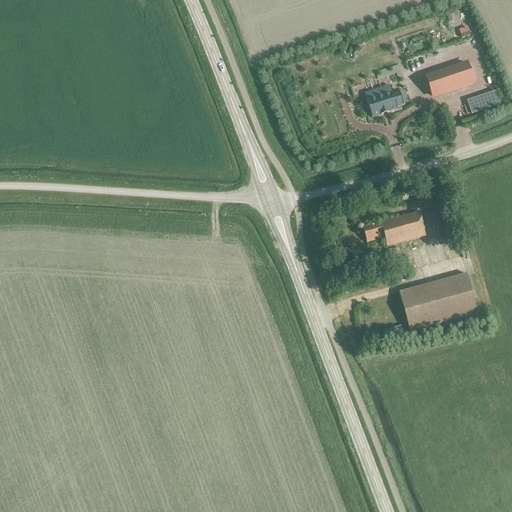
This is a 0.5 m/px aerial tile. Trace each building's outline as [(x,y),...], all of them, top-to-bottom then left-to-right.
[(427,77),(432,95),(472,85),(467,67),(427,77)] [(386,113),(386,114),(388,113),(397,110),(396,108),(403,106),(399,92),(392,94),(391,93),(383,95),(381,88),(371,92),(374,98),(366,101),(371,118),(380,115),(380,116),(382,115),(382,114),(386,113)] [(385,248),(425,237),(418,214),(363,229),(366,243),(383,239),(385,248)] [(387,251),(395,284),(408,281),(399,248),(387,251)] [(394,293),(404,332),(473,314),(463,276),(394,293)] [(381,331),(383,339),(402,334),(400,326),(381,331)]
